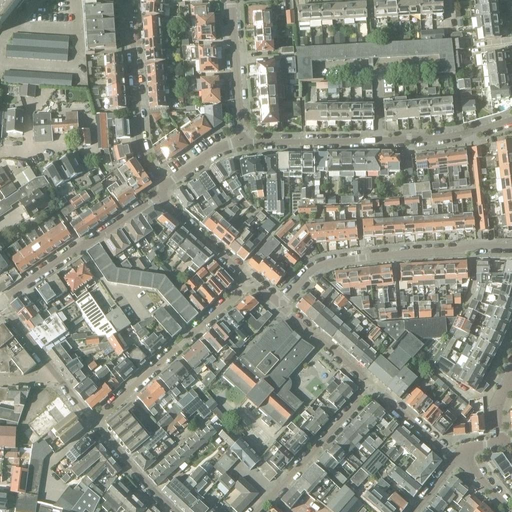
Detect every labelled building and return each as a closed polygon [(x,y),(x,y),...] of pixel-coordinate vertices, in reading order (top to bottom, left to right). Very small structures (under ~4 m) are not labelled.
[(0,0),(0,29),(2,27),(0,25),(15,6),(17,9),(24,0),(0,0)] [(85,6),(87,36),(88,52),(116,50),(115,34),(115,28),(113,4),(111,4),(110,0),(111,0),(112,0),(111,0),(93,0),(96,1),(96,5),(85,6)] [(428,0),(419,1),(420,17),(431,16),(430,0),(428,0)] [(430,0),(431,16),(431,21),(443,20),(441,0),(430,0)] [(386,19),(385,2),(380,3),(379,1),(375,2),(374,3),(375,19),(386,19)] [(397,2),(397,18),(409,17),(408,1),(397,2)] [(420,17),(419,1),(408,1),(409,17),(420,17)] [(385,2),(386,19),(397,18),(397,2),(385,2)] [(354,4),(355,20),(366,20),(365,3),(365,4),(354,4)] [(162,5),(147,4),(146,15),(161,16),(162,5)] [(343,5),(343,21),(355,20),(354,4),(343,5)] [(497,4),(480,6),(475,7),(476,19),(481,18),(498,16),(497,4)] [(196,17),(209,16),(209,5),(191,6),(192,18),(196,18),(196,17)] [(320,6),(321,22),(332,21),(331,5),(320,6)] [(331,5),(332,21),(343,21),(343,5),(331,5)] [(309,7),(310,23),(321,22),(320,6),(309,7)] [(310,28),(310,23),(309,7),(298,7),(299,28),(310,28)] [(287,25),(294,25),(293,11),(286,12),(287,25)] [(254,28),(271,27),(270,13),(253,14),(254,18),(252,19),(253,22),(254,23),(254,28)] [(213,16),(209,16),(196,17),(196,18),(197,29),(214,28),(213,16)] [(482,30),(500,28),(498,16),(481,18),(482,30)] [(144,20),(144,31),(160,30),(165,29),(165,22),(162,20),(162,18),(144,20)] [(255,41),(272,40),(271,27),(254,28),(255,41)] [(215,40),(214,28),(197,29),(198,42),(215,40)] [(482,30),(479,30),(481,41),(501,39),(500,28),(482,30)] [(145,41),(161,40),(160,30),(144,31),(145,41)] [(421,42),(430,41),(429,33),(421,34),(421,42)] [(461,33),(452,34),(452,41),(462,40),(461,33)] [(464,39),(462,40),(452,41),(454,52),(460,51),(465,51),(464,39)] [(145,41),(146,51),(161,50),(161,40),(145,41)] [(272,40),(255,41),(256,45),(254,46),(255,50),(256,51),(256,52),(273,51),(272,40)] [(430,41),(421,42),(296,49),(298,82),(312,81),(312,75),(310,75),(310,69),(309,69),(308,61),(440,54),(442,68),(440,68),(441,74),(452,74),(453,75),(455,75),(451,40),(430,41)] [(200,61),(216,60),(215,47),(199,49),(200,61)] [(161,50),(146,51),(147,62),(162,61),(161,50)] [(460,51),(454,52),(456,70),(462,69),(460,51)] [(487,67),(504,65),(503,53),(478,56),(480,68),(487,67)] [(107,67),(123,66),(122,55),(106,57),(107,63),(104,63),(104,68),(107,67)] [(295,67),(294,58),(285,58),(286,67),(295,67)] [(217,72),(216,60),(200,61),(201,73),(217,72)] [(257,71),(258,77),(275,75),(280,74),(279,62),(257,64),(257,65),(256,66),(256,70),(257,71)] [(147,66),(148,77),(163,76),(162,65),(147,66)] [(488,79),(506,77),(504,65),(487,67),(488,79)] [(123,77),(123,66),(107,67),(108,73),(105,74),(105,78),(108,78),(123,77)] [(259,89),(276,87),(275,75),(258,77),(259,89)] [(148,88),(164,87),(166,86),(165,76),(163,76),(148,77),(148,88)] [(124,88),(123,77),(108,78),(108,84),(105,84),(106,87),(106,89),(124,88)] [(506,77),(488,79),(490,89),(489,89),(489,90),(507,88),(507,87),(506,77)] [(202,93),(219,91),(218,79),(201,80),(202,93)] [(458,82),(459,91),(471,89),(469,80),(458,82)] [(148,88),(149,98),(165,97),(164,87),(148,88)] [(258,95),(259,96),(260,101),(277,99),(281,99),(280,87),(276,87),(259,89),(259,90),(258,91),(258,95)] [(125,98),(124,88),(106,89),(107,100),(110,99),(125,98)] [(507,88),(489,90),(491,101),(509,99),(507,88)] [(220,103),(219,91),(202,93),(203,105),(220,103)] [(149,98),(150,109),(165,108),(165,97),(149,98)] [(125,98),(110,99),(110,105),(107,105),(107,110),(126,109),(125,98)] [(260,101),(260,113),(280,111),(282,111),(281,99),(277,99),(260,101)] [(397,120),(395,104),(395,99),(383,100),(385,121),(386,121),(397,120)] [(440,100),(441,116),(452,115),(452,116),(453,116),(451,99),(440,100)] [(430,117),(441,116),(440,100),(429,101),(430,117)] [(419,118),(430,117),(429,101),(417,102),(419,118)] [(408,119),(419,118),(417,102),(406,103),(408,119)] [(328,122),(339,122),(339,106),(339,103),(328,103),(328,106),(328,122)] [(397,120),(408,119),(406,103),(395,104),(397,120)] [(462,112),(475,110),(474,103),(461,104),(462,112)] [(361,106),(362,122),(372,122),(373,122),(373,105),(372,105),(372,106),(361,106)] [(317,122),(316,106),(306,106),(305,106),(305,122),(306,122),(317,122)] [(317,122),(328,122),(328,106),(316,106),(317,122)] [(350,122),(350,106),(339,106),(339,122),(350,122)] [(350,122),(362,122),(361,106),(350,106),(350,122)] [(202,109),(201,109),(214,128),(221,123),(220,107),(202,109)] [(7,120),(6,133),(22,134),(24,111),(8,110),(8,113),(3,112),(3,120),(7,120)] [(280,111),(260,113),(261,117),(260,118),(260,122),(261,123),(261,125),(278,123),(278,118),(281,117),(280,111)] [(77,147),(90,146),(88,130),(79,131),(78,121),(77,113),(65,114),(66,120),(51,121),(51,114),(33,115),(34,143),(53,142),(52,134),(67,133),(67,132),(75,131),(77,147)] [(160,113),(151,115),(156,122),(163,118),(160,113)] [(107,114),(99,114),(102,150),(103,150),(109,150),(109,142),(108,136),(108,130),(107,114)] [(116,114),(107,114),(108,130),(113,130),(113,140),(119,139),(130,138),(128,120),(118,121),(117,121),(116,114)] [(191,124),(200,138),(211,130),(201,117),(191,124)] [(190,144),(200,138),(191,124),(181,131),(190,144)] [(178,133),(168,140),(177,154),(187,147),(178,133)] [(177,154),(168,140),(153,150),(158,158),(163,155),(167,161),(177,154)] [(498,156),(511,154),(511,141),(496,144),(490,145),(491,151),(497,150),(498,156)] [(109,150),(103,150),(105,156),(108,155),(111,166),(116,165),(118,165),(118,162),(126,160),(126,158),(133,156),(130,145),(114,149),(109,150)] [(473,159),(479,158),(482,158),(481,147),(471,148),(473,159)] [(455,150),(458,173),(461,173),(460,166),(467,165),(465,149),(455,150)] [(445,151),(447,167),(453,167),(454,177),(458,176),(458,173),(455,150),(445,151)] [(353,172),(366,172),(366,152),(360,152),(359,151),(355,152),(354,152),(353,152),(353,172)] [(372,152),(366,152),(366,172),(380,172),(379,151),(379,152),(378,152),(376,151),(373,151),(372,152)] [(379,151),(380,172),(400,172),(399,156),(396,156),(396,151),(391,151),(385,151),(384,151),(383,151),(381,151),(380,152),(380,151),(379,151)] [(435,153),(438,175),(442,175),(441,170),(440,170),(440,168),(447,167),(445,151),(435,153)] [(276,155),(276,156),(277,174),(283,173),(283,178),(289,178),(289,154),(284,154),(282,152),(278,153),(276,155)] [(302,173),(301,152),(295,152),(293,154),(289,154),(289,178),(295,178),(295,173),(302,173)] [(307,152),(301,152),(302,173),(309,173),(309,174),(315,174),(315,154),(309,154),(307,152)] [(318,154),(315,154),(315,174),(315,187),(319,187),(319,179),(320,179),(320,173),(327,173),(328,153),(327,153),(327,154),(324,152),(320,152),(318,154)] [(341,172),(341,152),(334,152),(333,152),(330,152),(328,153),(327,173),(341,172)] [(346,152),(341,152),(341,172),(341,177),(354,177),(353,172),(353,152),(352,152),(350,152),(347,152),(346,152)] [(426,154),(427,170),(435,169),(435,171),(434,171),(435,176),(438,175),(435,153),(426,154)] [(69,180),(82,173),(77,163),(80,161),(77,154),(73,156),(72,154),(59,161),(69,180)] [(427,170),(426,154),(415,155),(418,177),(424,176),(423,170),(427,170)] [(499,168),(511,166),(511,154),(498,156),(499,168)] [(267,175),(264,157),(261,155),(257,155),(255,158),(252,158),(255,178),(260,177),(260,176),(266,175),(267,175)] [(276,155),(264,157),(267,175),(266,175),(267,183),(277,183),(277,174),(276,156),(276,155)] [(248,179),(250,179),(255,178),(252,158),(249,159),(247,157),(242,157),(240,160),(243,177),(248,177),(248,179)] [(227,162),(219,163),(229,178),(234,175),(237,174),(237,172),(235,160),(234,160),(232,159),(229,160),(228,161),(227,162)] [(143,173),(134,160),(126,166),(124,164),(117,169),(127,184),(137,199),(137,198),(135,195),(151,184),(143,173)] [(56,188),(69,180),(59,161),(46,168),(47,171),(43,173),(47,180),(50,178),(56,188)] [(209,170),(209,171),(219,185),(225,181),(230,179),(229,178),(219,163),(216,165),(215,165),(214,165),(211,167),(210,169),(209,170)] [(501,180),(511,178),(511,166),(499,168),(501,180)] [(0,168),(0,188),(10,182),(1,168),(0,168)] [(35,179),(30,168),(16,178),(22,187),(35,179)] [(127,184),(117,169),(113,171),(124,186),(127,184)] [(482,182),(481,174),(481,170),(474,171),(475,183),(482,182)] [(200,178),(197,180),(207,193),(212,190),(216,186),(206,172),(204,172),(200,175),(199,177),(200,178)] [(234,175),(229,178),(230,179),(237,190),(241,187),(234,175)] [(96,184),(93,178),(91,176),(86,179),(90,187),(96,184)] [(0,201),(0,216),(11,209),(10,207),(20,200),(21,201),(20,202),(25,210),(25,212),(27,215),(29,216),(30,218),(48,206),(38,191),(48,184),(44,177),(35,179),(22,187),(17,191),(18,192),(5,200),(5,199),(1,201),(0,201)] [(498,192),(511,190),(511,178),(501,180),(496,180),(498,192)] [(237,190),(230,179),(225,181),(236,196),(240,193),(237,190)] [(202,197),(206,203),(211,200),(207,193),(197,180),(195,182),(194,181),(192,180),(187,183),(187,186),(192,193),(197,200),(202,197)] [(354,199),(354,204),(357,204),(360,202),(360,196),(362,196),(362,194),(363,194),(362,182),(354,182),(354,199)] [(475,183),(476,195),(483,194),(482,182),(475,183)] [(90,190),(93,194),(95,197),(105,190),(99,183),(90,190)] [(112,194),(122,209),(130,204),(120,189),(116,183),(107,189),(111,195),(112,194)] [(267,212),(277,212),(277,203),(278,202),(277,198),(277,183),(267,183),(266,183),(267,202),(267,208),(267,212)] [(416,193),(421,193),(430,192),(429,183),(415,184),(416,193)] [(0,191),(5,199),(17,191),(12,184),(0,191)] [(127,184),(124,186),(120,189),(130,204),(137,199),(127,184)] [(416,196),(416,193),(415,184),(402,185),(403,197),(416,196)] [(205,216),(203,212),(197,204),(196,205),(190,196),(189,195),(184,188),(183,187),(174,193),(185,209),(191,206),(193,206),(197,212),(203,218),(205,216)] [(90,190),(89,188),(79,195),(84,203),(90,199),(88,197),(93,194),(90,190)] [(212,190),(207,193),(211,200),(218,209),(229,201),(226,197),(220,202),(212,190)] [(504,204),(511,202),(511,190),(498,192),(499,198),(503,197),(504,204)] [(431,200),(431,196),(431,192),(430,192),(421,193),(421,201),(431,200)] [(454,232),(452,207),(451,194),(441,195),(442,205),(448,205),(448,215),(443,215),(444,232),(454,232)] [(485,206),(484,202),(483,194),(476,195),(478,207),(485,206)] [(74,210),(84,203),(79,195),(69,202),(71,205),(74,210)] [(442,205),(441,195),(431,196),(431,200),(432,209),(438,209),(437,205),(442,205)] [(315,205),(325,205),(325,196),(315,196),(315,205)] [(328,205),(336,205),(336,198),(328,197),(328,205)] [(424,234),(423,218),(418,218),(417,212),(418,212),(417,204),(419,204),(418,197),(411,198),(412,205),(412,212),(414,234),(424,234)] [(102,208),(109,218),(119,211),(112,201),(110,202),(108,199),(102,203),(105,207),(103,208),(102,208)] [(206,203),(210,208),(213,212),(218,209),(211,200),(206,203)] [(302,207),(302,200),(292,200),(292,215),(294,215),(298,211),(298,207),(302,207)] [(373,237),(372,215),(371,208),(371,201),(364,202),(361,206),(362,212),(369,212),(369,221),(362,222),(363,238),(373,237)] [(502,216),(511,214),(511,202),(504,204),(500,204),(502,216)] [(102,208),(103,208),(100,204),(90,211),(99,224),(109,218),(102,208)] [(74,210),(71,205),(61,212),(64,217),(74,210)] [(149,227),(158,221),(166,228),(157,238),(162,245),(172,234),(172,233),(179,225),(158,207),(158,206),(154,206),(141,215),(149,227)] [(463,215),(458,215),(457,206),(452,207),(454,232),(458,231),(459,233),(462,233),(463,231),(464,231),(463,215)] [(478,207),(479,219),(486,218),(485,206),(478,207)] [(210,208),(203,212),(205,216),(206,217),(213,212),(210,208)] [(204,226),(212,233),(231,212),(227,209),(221,217),(216,213),(210,220),(204,226)] [(438,209),(432,209),(433,217),(434,233),(444,232),(443,215),(438,215),(438,209)] [(471,214),(463,215),(464,231),(465,231),(466,232),(470,232),(471,231),(475,230),(473,210),(471,210),(471,214)] [(80,218),(89,231),(99,224),(90,211),(80,218)] [(234,215),(231,212),(212,233),(220,241),(232,227),(227,223),(234,215)] [(266,217),(260,212),(256,217),(262,222),(266,217)] [(409,212),(410,218),(402,219),(403,235),(414,234),(412,212),(409,212)] [(393,236),(392,214),(390,214),(391,220),(382,220),(383,236),(393,236)] [(403,235),(402,219),(395,219),(395,214),(392,214),(393,236),(403,235)] [(511,214),(502,216),(501,216),(502,227),(507,227),(507,228),(508,232),(511,231),(511,214)] [(141,215),(132,222),(143,238),(145,241),(154,234),(149,227),(141,215)] [(383,236),(382,220),(375,221),(375,215),(372,215),(373,237),(383,236)] [(336,242),(347,241),(345,223),(344,223),(344,216),(339,216),(340,224),(335,224),(336,242)] [(201,224),(204,226),(210,220),(208,217),(201,224)] [(423,218),(424,234),(434,233),(433,217),(423,218)] [(70,225),(77,235),(79,238),(89,231),(80,218),(70,225)] [(248,226),(249,226),(254,220),(251,218),(244,223),(236,231),(232,227),(220,241),(229,248),(248,226)] [(487,218),(486,218),(479,219),(480,231),(488,231),(487,218)] [(275,226),(268,219),(261,227),(268,234),(275,226)] [(291,221),(283,228),(275,236),(280,240),(295,225),(291,221)] [(49,224),(63,245),(72,239),(71,237),(73,236),(64,223),(57,228),(52,222),(49,224)] [(123,228),(135,244),(138,249),(141,247),(138,242),(143,238),(132,222),(123,228)] [(345,223),(347,241),(357,240),(356,222),(345,223)] [(55,251),(63,245),(49,224),(45,226),(50,233),(45,236),(55,251)] [(335,224),(325,225),(326,243),(336,242),(335,224)] [(325,225),(314,226),(316,243),(326,243),(325,225)] [(229,248),(237,255),(248,242),(253,237),(249,234),(253,229),(249,226),(248,226),(229,248)] [(313,244),(314,244),(316,243),(314,226),(305,227),(301,231),(313,242),(313,244)] [(189,234),(182,228),(166,245),(174,252),(174,251),(189,234)] [(120,230),(111,236),(122,252),(125,250),(129,256),(134,252),(131,247),(120,230)] [(307,250),(313,244),(313,242),(301,231),(298,235),(294,232),(291,235),(294,239),(307,250)] [(46,256),(55,251),(45,236),(40,239),(36,233),(32,236),(46,256)] [(197,241),(189,234),(174,251),(178,254),(176,256),(180,260),(197,241)] [(262,234),(257,240),(260,242),(265,237),(262,234)] [(38,262),(46,256),(32,236),(28,238),(33,244),(28,248),(38,262)] [(113,258),(115,257),(117,259),(123,255),(122,252),(111,236),(102,242),(112,256),(113,258)] [(265,278),(276,265),(267,258),(280,244),(272,237),(248,264),(247,264),(253,269),(253,268),(254,267),(265,278)] [(307,250),(294,239),(288,246),(301,258),(307,250)] [(260,242),(257,240),(252,245),(248,242),(237,255),(244,261),(255,248),(260,242)] [(204,248),(197,241),(180,260),(184,263),(189,257),(192,260),(187,266),(188,267),(204,248)] [(29,268),(38,262),(28,248),(23,251),(17,242),(13,245),(29,268)] [(99,244),(106,255),(109,259),(112,256),(102,242),(99,244)] [(106,255),(99,244),(88,252),(96,262),(106,255)] [(21,274),(29,268),(13,245),(10,247),(16,256),(10,260),(21,274)] [(204,248),(188,267),(195,273),(214,256),(204,248)] [(0,251),(0,273),(12,266),(1,251),(0,251)] [(299,260),(289,252),(284,257),(294,265),(299,260)] [(146,266),(151,262),(155,256),(153,254),(153,253),(146,258),(145,256),(141,258),(146,266)] [(113,265),(109,259),(106,255),(96,262),(102,272),(113,265)] [(136,273),(142,273),(143,274),(142,272),(150,274),(151,273),(146,266),(141,258),(135,262),(137,266),(133,269),(136,273)] [(119,270),(130,272),(136,273),(133,269),(127,259),(115,268),(116,270),(118,270),(119,270)] [(151,273),(152,275),(158,268),(151,262),(146,266),(151,273)] [(210,274),(218,266),(214,262),(206,269),(210,274)] [(265,278),(275,286),(286,274),(280,269),(283,265),(279,262),(276,265),(265,278)] [(455,263),(456,285),(461,285),(461,279),(469,278),(469,270),(467,270),(466,262),(455,263)] [(489,262),(488,262),(476,262),(476,275),(489,275),(489,262)] [(504,275),(511,276),(511,263),(507,262),(504,262),(501,275),(504,275)] [(433,264),(434,286),(434,288),(440,288),(440,286),(445,286),(444,263),(433,264)] [(444,263),(445,286),(456,285),(455,263),(444,263)] [(77,269),(73,271),(84,286),(86,290),(96,284),(93,280),(94,279),(84,264),(77,269)] [(422,265),(423,287),(434,286),(433,264),(422,265)] [(116,270),(115,268),(113,265),(102,272),(109,281),(117,282),(119,270),(118,270),(116,270)] [(169,272),(162,265),(158,271),(165,276),(169,272)] [(412,284),(411,265),(400,266),(401,283),(407,282),(407,285),(412,284)] [(411,265),(412,284),(412,287),(423,287),(422,265),(411,265)] [(0,273),(0,280),(10,273),(15,270),(12,266),(0,273)] [(380,268),(382,290),(382,291),(383,298),(384,305),(388,305),(386,290),(388,290),(387,286),(395,285),(393,268),(391,268),(391,267),(380,268)] [(380,268),(368,269),(370,286),(376,286),(377,290),(382,290),(380,268)] [(208,274),(203,269),(196,275),(201,280),(208,274)] [(234,283),(222,269),(214,277),(226,290),(234,283)] [(370,286),(368,269),(358,271),(360,290),(361,292),(366,292),(365,287),(370,286)] [(128,284),(130,272),(119,270),(117,282),(128,284)] [(69,274),(62,279),(73,294),(84,286),(73,271),(69,274)] [(358,271),(347,272),(349,289),(355,288),(355,290),(360,290),(358,271)] [(142,273),(136,273),(130,272),(128,284),(140,286),(142,273)] [(169,272),(166,277),(172,284),(177,280),(177,279),(169,272)] [(349,289),(347,272),(335,273),(336,285),(342,284),(342,290),(343,290),(344,296),(347,299),(350,298),(349,289)] [(21,278),(19,275),(18,274),(13,278),(10,273),(0,280),(0,292),(0,293),(21,278)] [(142,273),(140,286),(152,287),(153,275),(143,274),(142,273)] [(67,291),(55,275),(46,281),(57,298),(67,291)] [(165,277),(153,275),(152,287),(158,288),(160,290),(166,279),(165,277)] [(497,286),(511,288),(511,276),(504,275),(501,275),(489,275),(476,275),(477,282),(475,286),(497,286)] [(217,298),(226,290),(214,277),(205,284),(217,298)] [(174,288),(166,279),(160,290),(165,297),(174,288)] [(198,286),(191,279),(186,284),(193,291),(198,286)] [(321,279),(316,285),(325,292),(330,286),(321,279)] [(177,280),(172,284),(178,291),(177,291),(181,296),(188,291),(184,286),(183,286),(177,280)] [(47,305),(57,298),(46,281),(35,289),(47,305)] [(209,305),(217,298),(205,284),(197,292),(209,305)] [(305,315),(314,323),(326,309),(320,304),(333,289),(330,286),(325,292),(321,297),(305,315)] [(511,288),(497,286),(475,286),(473,295),(481,298),(482,296),(496,297),(511,301),(511,288)] [(174,288),(165,297),(173,305),(182,297),(181,296),(177,291),(174,288)] [(195,293),(192,296),(188,300),(200,314),(207,307),(195,293)] [(105,337),(107,340),(116,334),(105,317),(89,294),(75,304),(85,318),(98,337),(105,337)] [(305,315),(321,297),(317,294),(313,298),(308,294),(296,307),(305,315)] [(361,295),(361,297),(363,311),(372,318),(375,318),(374,312),(370,312),(368,296),(364,297),(364,294),(361,295)] [(18,315),(32,305),(25,295),(10,306),(18,315)] [(511,301),(496,297),(482,296),(481,298),(473,295),(472,301),(471,302),(480,304),(511,314),(511,301)] [(259,331),(271,317),(272,316),(267,312),(257,322),(249,314),(258,304),(249,296),(235,309),(246,322),(255,332),(256,331),(259,331)] [(340,310),(343,307),(347,302),(341,296),(333,304),(340,310)] [(190,306),(182,297),(173,305),(181,314),(190,306)] [(363,311),(361,297),(352,298),(353,304),(361,312),(363,311)] [(73,302),(58,313),(51,318),(33,330),(31,331),(44,348),(67,332),(64,328),(82,316),(85,319),(85,318),(75,304),(73,302)] [(347,302),(343,307),(346,310),(351,305),(347,302)] [(510,323),(511,319),(511,314),(480,304),(471,302),(468,309),(467,310),(477,314),(488,318),(508,326),(509,326),(508,325),(509,322),(510,323)] [(25,325),(45,310),(47,309),(45,305),(37,311),(32,305),(18,315),(17,315),(25,325)] [(187,325),(198,315),(190,306),(181,314),(188,323),(187,325)] [(384,308),(385,320),(397,319),(397,306),(384,308)] [(58,313),(54,308),(49,312),(47,309),(45,310),(51,318),(58,313)] [(170,323),(173,320),(162,308),(152,316),(155,320),(161,326),(167,320),(170,323)] [(407,312),(401,312),(402,319),(414,319),(413,308),(407,309),(407,312)] [(116,334),(130,325),(118,309),(105,317),(116,334)] [(239,328),(246,322),(235,309),(232,312),(224,319),(234,332),(244,342),(249,336),(241,329),(240,330),(239,328)] [(314,323),(322,330),(337,313),(334,310),(331,314),(326,309),(314,323)] [(33,330),(51,318),(45,310),(25,325),(30,332),(31,331),(33,330)] [(473,325),(477,314),(467,310),(463,320),(463,321),(473,325)] [(337,313),(322,330),(331,338),(343,325),(338,320),(342,315),(338,312),(337,313)] [(468,336),(469,334),(473,325),(463,321),(463,320),(457,317),(456,318),(446,319),(447,334),(449,336),(453,328),(457,330),(456,330),(468,336)] [(505,333),(508,326),(488,318),(483,328),(482,327),(481,329),(502,337),(503,336),(500,334),(501,331),(505,333)] [(220,322),(212,330),(227,346),(231,350),(235,354),(239,351),(229,340),(232,335),(232,334),(234,332),(224,319),(220,322)] [(358,325),(360,323),(355,319),(347,328),(343,325),(331,338),(340,346),(358,325)] [(447,338),(447,334),(446,319),(377,323),(377,326),(395,341),(368,371),(387,388),(388,388),(389,387),(391,389),(390,390),(399,398),(416,379),(403,368),(411,359),(412,359),(424,346),(414,338),(419,338),(419,340),(447,338)] [(173,320),(170,323),(167,320),(161,326),(172,339),(181,330),(173,320)] [(141,329),(149,324),(146,321),(139,326),(141,329)] [(282,323),(280,325),(273,333),(269,331),(244,359),(241,356),(223,376),(268,416),(266,419),(264,418),(261,420),(269,427),(271,424),(270,423),(272,420),(282,428),(302,405),(288,392),(290,389),(290,386),(289,383),(287,380),(286,379),(312,350),(313,350),(298,340),(293,335),(282,322),(282,323)] [(0,349),(12,340),(12,339),(14,338),(3,324),(0,326),(0,349)] [(349,354),(360,340),(356,337),(362,329),(358,325),(340,346),(349,354)] [(135,333),(140,340),(145,336),(149,334),(144,328),(136,333),(135,333)] [(349,354),(357,361),(382,333),(377,328),(368,338),(369,338),(364,344),(360,340),(349,354)] [(477,338),(469,334),(468,336),(481,341),(497,350),(497,349),(502,337),(481,329),(477,338)] [(212,330),(203,338),(217,354),(227,346),(212,330)] [(496,352),(497,350),(481,341),(468,336),(456,330),(451,339),(491,361),(493,358),(494,359),(497,352),(496,352)] [(145,336),(140,340),(138,342),(142,346),(152,357),(167,343),(160,336),(158,338),(154,333),(148,339),(145,336)] [(382,333),(357,361),(366,369),(378,356),(373,352),(387,336),(382,333)] [(112,347),(114,350),(118,357),(122,354),(125,352),(129,349),(119,335),(118,336),(116,334),(107,340),(109,342),(112,347)] [(491,361),(451,339),(440,357),(448,362),(461,372),(481,382),(482,380),(483,381),(486,373),(485,373),(488,368),(489,369),(492,362),(491,361)] [(24,350),(23,350),(21,352),(12,340),(0,349),(0,353),(9,365),(25,352),(24,350)] [(54,363),(66,354),(72,349),(65,341),(59,345),(47,354),(48,355),(54,363)] [(99,351),(102,350),(112,347),(109,342),(98,345),(99,351)] [(199,342),(190,350),(205,366),(210,362),(212,364),(216,361),(199,342)] [(152,357),(142,346),(138,349),(148,360),(152,357)] [(106,356),(114,350),(112,347),(102,350),(105,355),(106,356)] [(127,359),(126,359),(128,361),(130,360),(138,369),(148,360),(138,349),(137,348),(129,356),(125,352),(122,354),(127,359)] [(190,350),(182,357),(198,375),(201,371),(201,370),(205,366),(190,350)] [(25,352),(9,365),(11,365),(12,366),(14,364),(23,375),(24,376),(36,366),(25,352)] [(9,365),(0,353),(0,373),(6,373),(10,373),(9,365)] [(78,357),(75,354),(70,358),(66,354),(54,363),(60,371),(61,372),(73,362),(78,357)] [(440,357),(433,369),(457,387),(458,385),(475,394),(477,391),(475,389),(477,388),(478,389),(482,385),(480,383),(481,382),(461,372),(448,362),(440,357)] [(67,380),(79,371),(75,365),(80,362),(80,363),(82,361),(80,358),(73,362),(61,372),(67,380)] [(116,373),(124,382),(136,371),(128,361),(126,359),(116,369),(110,363),(105,367),(110,373),(112,377),(116,373)] [(177,361),(168,370),(180,384),(186,379),(191,384),(195,381),(177,361)] [(225,366),(221,361),(216,366),(220,371),(225,366)] [(93,362),(87,367),(91,371),(97,367),(93,362)] [(216,366),(210,372),(216,377),(219,373),(220,371),(216,366)] [(99,380),(110,373),(105,367),(95,375),(99,380)] [(180,384),(168,370),(159,378),(177,397),(180,394),(176,389),(180,384)] [(74,389),(74,388),(90,376),(87,373),(83,376),(79,371),(67,380),(73,388),(74,389)] [(429,377),(435,383),(438,379),(432,374),(429,377)] [(201,384),(205,388),(206,389),(213,380),(209,376),(201,384)] [(327,383),(329,386),(333,382),(335,380),(332,377),(327,383)] [(329,386),(346,402),(357,390),(357,388),(346,377),(341,382),(343,384),(340,388),(333,382),(329,386)] [(106,386),(105,384),(97,390),(98,390),(85,402),(92,410),(112,393),(110,390),(113,387),(116,390),(120,385),(114,379),(112,380),(106,386)] [(438,379),(435,383),(441,388),(444,384),(438,379)] [(75,390),(85,402),(98,390),(97,390),(88,380),(75,390)] [(154,382),(145,390),(158,404),(163,400),(167,404),(171,399),(167,394),(166,395),(154,382)] [(321,428),(346,402),(329,386),(325,390),(331,396),(327,400),(330,403),(326,408),(322,405),(315,413),(311,410),(312,409),(309,407),(305,412),(321,428)] [(411,409),(424,395),(419,392),(421,390),(417,386),(408,396),(410,397),(405,403),(411,409)] [(0,419),(18,423),(30,388),(7,388),(7,390),(0,389),(0,401),(15,401),(13,412),(0,409),(0,419)] [(158,404),(145,390),(137,397),(154,417),(157,414),(153,409),(158,404)] [(188,405),(193,401),(194,399),(189,394),(178,403),(183,410),(184,409),(188,405)] [(424,395),(411,409),(418,415),(422,411),(424,413),(432,403),(424,395)] [(433,405),(422,418),(431,427),(444,412),(442,410),(445,405),(446,406),(451,400),(447,396),(436,408),(433,405)] [(211,399),(205,405),(210,411),(217,405),(211,399)] [(386,429),(391,434),(399,424),(394,420),(389,425),(381,418),(386,413),(374,402),(372,402),(365,410),(383,427),(386,429)] [(166,413),(172,419),(180,413),(183,410),(178,403),(166,413)] [(131,455),(149,440),(128,413),(134,408),(131,404),(106,425),(131,455)] [(473,410),(468,406),(461,414),(466,419),(473,410)] [(215,407),(210,411),(224,426),(228,422),(215,407)] [(365,410),(357,418),(370,431),(375,426),(380,430),(383,427),(365,410)] [(436,430),(436,431),(442,436),(457,420),(447,411),(433,428),(434,427),(436,429),(436,430)] [(314,436),(321,428),(305,412),(301,416),(307,422),(299,431),(309,440),(313,436),(314,436)] [(155,423),(161,430),(172,419),(166,413),(155,423)] [(168,438),(169,438),(173,435),(175,437),(178,434),(176,432),(182,426),(184,429),(187,426),(185,423),(187,422),(185,419),(180,413),(172,419),(161,430),(168,438)] [(55,434),(58,438),(77,423),(78,422),(72,414),(53,429),(57,433),(56,434),(55,434)] [(478,432),(478,433),(483,433),(483,432),(485,432),(484,417),(476,418),(476,416),(471,416),(472,433),(478,432)] [(349,427),(370,446),(374,442),(367,435),(370,431),(357,418),(349,427)] [(199,435),(206,442),(216,433),(209,425),(211,424),(209,421),(205,425),(207,427),(201,433),(199,430),(197,432),(199,434),(199,435)] [(219,421),(216,424),(221,430),(224,427),(219,421)] [(83,430),(77,423),(58,438),(64,446),(83,430)] [(309,440),(299,431),(291,423),(287,428),(294,434),(291,438),(301,448),(309,440)] [(231,424),(218,436),(232,449),(241,439),(243,437),(231,424)] [(453,426),(453,435),(465,434),(464,425),(453,426)] [(411,435),(401,426),(391,438),(396,443),(385,455),(390,459),(411,435)] [(349,427),(341,435),(355,448),(359,443),(371,455),(375,451),(370,446),(349,427)] [(0,448),(3,448),(15,449),(16,445),(16,429),(0,428),(0,448)] [(387,437),(391,434),(386,429),(383,432),(387,437)] [(162,443),(168,438),(161,430),(154,437),(131,458),(143,472),(155,461),(155,460),(167,449),(162,443)] [(199,434),(197,432),(195,434),(197,436),(191,442),(189,439),(188,440),(190,443),(189,444),(196,451),(206,442),(199,435),(199,434)] [(95,442),(91,437),(90,438),(87,435),(66,456),(72,463),(95,444),(94,443),(95,442)] [(355,448),(341,435),(333,444),(359,468),(362,465),(350,452),(355,448)] [(421,444),(411,435),(390,459),(394,462),(405,450),(411,456),(421,444)] [(294,456),(301,448),(291,438),(288,441),(284,437),(279,442),(288,450),(294,456)] [(375,451),(383,442),(378,438),(374,442),(370,446),(375,451)] [(232,449),(230,450),(239,459),(250,471),(255,467),(261,460),(241,439),(232,449)] [(47,456),(52,451),(44,440),(38,445),(47,456)] [(179,452),(186,460),(196,451),(189,444),(190,443),(188,440),(185,443),(187,445),(181,451),(179,448),(177,449),(180,452),(179,452)] [(273,452),(276,448),(279,445),(275,442),(269,448),(273,452)] [(43,460),(47,456),(38,445),(36,443),(32,446),(30,458),(43,460)] [(333,444),(325,452),(339,464),(343,460),(356,471),(359,468),(333,444)] [(421,444),(411,456),(415,459),(410,465),(406,461),(400,468),(410,477),(431,453),(421,444)] [(95,468),(109,456),(100,445),(91,452),(71,470),(78,479),(93,465),(95,468)] [(274,456),(275,457),(271,462),(279,469),(282,471),(288,464),(293,458),(288,453),(279,445),(276,448),(278,450),(274,456)] [(19,449),(15,449),(3,448),(3,458),(13,459),(13,471),(14,471),(15,468),(18,469),(19,449)] [(169,461),(176,469),(186,460),(179,452),(180,452),(177,449),(175,452),(177,454),(171,460),(169,457),(168,458),(170,461),(169,461)] [(230,450),(225,455),(234,464),(239,459),(230,450)] [(381,467),(388,460),(377,451),(366,463),(376,473),(381,467)] [(339,464),(325,452),(317,461),(343,484),(347,480),(339,473),(338,474),(334,469),(339,464)] [(442,462),(431,453),(410,477),(422,487),(442,462)] [(234,464),(225,455),(221,459),(230,468),(234,464)] [(511,462),(510,460),(511,459),(509,455),(502,456),(493,456),(491,460),(505,479),(510,476),(511,477),(511,480),(511,462)] [(95,468),(81,482),(86,485),(88,487),(104,471),(107,474),(109,473),(112,477),(121,470),(109,456),(95,468)] [(30,458),(29,464),(42,466),(43,460),(30,458)] [(159,470),(166,478),(176,469),(169,461),(170,461),(168,458),(165,461),(167,463),(161,468),(159,466),(158,467),(160,470),(159,470)] [(230,468),(221,459),(217,464),(226,473),(230,468)] [(261,460),(255,467),(263,474),(266,472),(270,467),(262,459),(261,460)] [(385,471),(384,472),(413,498),(421,489),(388,460),(381,467),(385,471)] [(376,473),(366,463),(361,469),(367,474),(371,478),(376,473)] [(290,510),(294,505),(305,491),(331,511),(339,511),(353,497),(354,495),(344,487),(340,491),(326,477),(327,476),(314,464),(293,486),(294,487),(281,501),(290,510)] [(203,466),(201,469),(207,474),(209,472),(203,466)] [(150,479),(157,486),(166,478),(159,470),(160,470),(158,467),(155,470),(157,472),(150,479)] [(171,500),(177,506),(207,474),(201,469),(199,467),(189,478),(193,481),(185,489),(174,479),(162,492),(168,498),(171,500)] [(270,467),(266,472),(273,479),(277,474),(270,467)] [(14,471),(11,492),(25,494),(26,488),(27,482),(28,476),(28,470),(18,469),(15,468),(14,471)] [(361,469),(352,477),(358,483),(367,474),(361,469)] [(273,479),(266,472),(263,474),(262,475),(269,482),(273,479)] [(218,481),(229,492),(233,487),(236,483),(226,473),(218,481)] [(65,484),(71,478),(66,474),(61,479),(65,484)] [(209,477),(207,474),(177,506),(183,511),(188,511),(198,502),(198,501),(192,496),(193,494),(195,496),(207,482),(206,481),(209,477)] [(456,495),(466,503),(471,497),(466,493),(469,490),(452,476),(443,487),(455,496),(456,495)] [(250,503),(258,494),(241,478),(236,483),(233,487),(241,495),(250,503)] [(388,485),(382,480),(378,484),(384,489),(388,485)] [(120,507),(121,507),(131,495),(117,481),(106,492),(102,498),(105,501),(101,506),(107,511),(111,507),(116,511),(120,507)] [(81,482),(78,486),(82,490),(85,493),(89,488),(88,487),(86,485),(81,482)] [(397,511),(402,511),(407,505),(394,493),(392,497),(377,485),(372,490),(397,511)] [(85,493),(82,490),(78,486),(73,492),(68,487),(64,493),(77,503),(80,500),(85,493)] [(443,487),(436,497),(447,506),(451,501),(457,505),(462,508),(466,503),(456,495),(455,496),(443,487)] [(85,493),(80,500),(77,503),(73,509),(70,511),(84,511),(86,511),(87,511),(93,511),(94,511),(97,505),(101,498),(89,488),(85,493)] [(397,511),(372,490),(365,499),(379,511),(397,511)] [(73,509),(77,503),(64,493),(60,499),(73,509)] [(35,511),(38,496),(25,494),(18,494),(15,511),(35,511)] [(129,511),(138,502),(131,495),(121,507),(124,510),(122,511),(129,511)] [(241,511),(250,503),(241,495),(230,507),(235,511),(241,511)] [(474,511),(482,504),(472,495),(471,497),(466,503),(462,508),(458,511),(474,511)] [(357,511),(363,505),(353,497),(339,511),(357,511)] [(447,506),(436,497),(428,506),(436,511),(444,511),(443,511),(447,506)] [(198,502),(188,511),(205,511),(211,506),(201,498),(198,501),(198,502)] [(52,508),(68,511),(70,511),(73,509),(60,499),(55,505),(54,505),(52,508)] [(129,511),(143,511),(146,509),(138,502),(129,511)]
